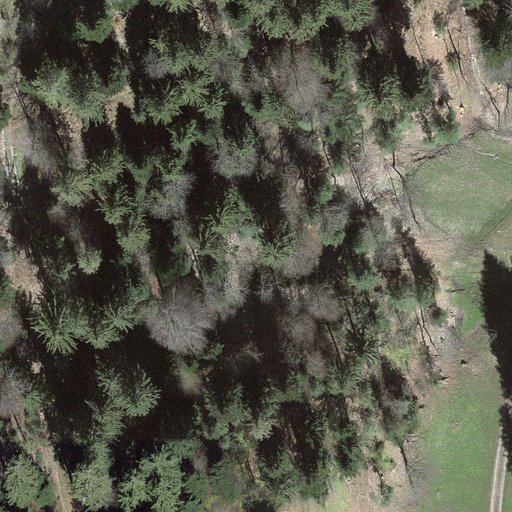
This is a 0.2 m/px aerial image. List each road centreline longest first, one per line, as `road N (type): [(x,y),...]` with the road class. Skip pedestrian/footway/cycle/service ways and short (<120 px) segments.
road 1 (track): [(72,511),(50,429),(37,276),(8,150),(12,89),(53,0)]
road 2 (track): [(511,379),(484,511)]
